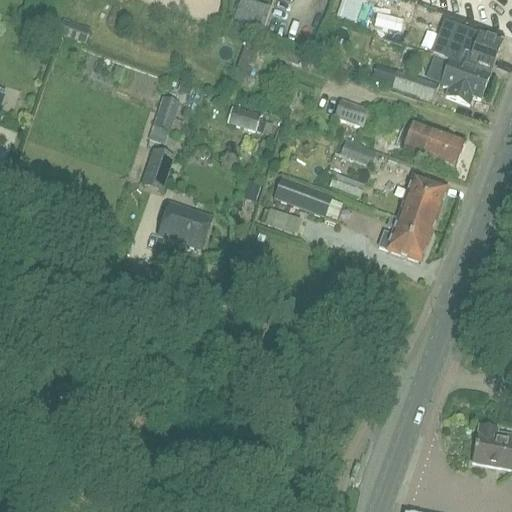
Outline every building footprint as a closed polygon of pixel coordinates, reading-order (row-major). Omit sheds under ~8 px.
[(363,0),(342,0),(336,18),(355,24),(363,0)] [(432,0),(426,0),(422,9),(445,21),(451,9),(432,0)] [(269,10),(239,1),(232,22),(262,32),(269,10)] [(89,32),(62,21),(57,35),(84,45),(89,32)] [(450,66),(488,80),(489,80),(501,46),(479,39),(475,52),(447,42),(441,60),(450,64),(450,66)] [(248,81),(260,47),(245,42),(233,76),(248,81)] [(488,80),(450,66),(448,69),(430,63),(429,66),(434,68),(429,83),(442,88),(441,89),(446,90),(443,98),(469,108),(472,100),(479,102),(488,80)] [(436,86),(396,73),(390,89),(431,103),(436,86)] [(192,89),(179,85),(176,92),(189,97),(192,89)] [(161,99),(153,127),(171,132),(179,105),(161,99)] [(368,113),(340,103),(333,121),(362,131),(368,113)] [(226,127),(268,139),(272,126),(258,122),(260,118),(231,109),(226,127)] [(463,146),(411,127),(401,155),(423,163),(453,174),(463,146)] [(339,158),(371,169),(376,155),(344,144),(339,158)] [(159,151),(146,185),(162,191),(174,156),(159,151)] [(328,188),(359,199),(363,186),(333,175),(328,188)] [(273,201),(324,220),(332,198),(281,179),(273,201)] [(240,200),(253,204),(259,187),(246,183),(240,200)] [(406,204),(439,215),(446,195),(413,183),(406,204)] [(389,218),(388,222),(398,225),(410,230),(411,229),(431,236),(439,215),(406,204),(399,221),(389,218)] [(210,223),(170,209),(159,240),(200,254),(210,223)] [(265,225),(269,213),(259,210),(255,222),(265,225)] [(398,225),(388,222),(386,229),(395,232),(394,237),(382,233),(377,248),(388,252),(387,255),(420,267),(431,236),(411,229),(410,230),(398,225)] [(404,332),(392,327),(385,343),(397,348),(404,332)] [(477,436),(471,466),(511,473),(511,470),(511,437),(495,435),(495,432),(479,428),(477,437),(477,436)]
